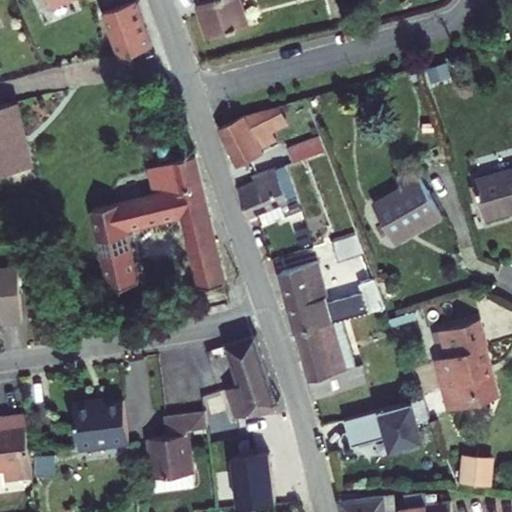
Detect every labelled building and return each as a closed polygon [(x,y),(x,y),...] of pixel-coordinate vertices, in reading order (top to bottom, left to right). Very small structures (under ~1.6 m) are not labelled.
[(23,0),(27,11),(56,0),(23,0)] [(137,0),(129,0),(107,8),(113,28),(116,27),(123,48),(152,41),(137,0)] [(199,0),(212,37),(250,25),(243,2),(247,0),(199,0)] [(484,32),(486,42),(500,38),(498,28),(484,32)] [(16,96),(7,98),(18,145),(28,142),(16,96)] [(7,98),(0,99),(0,166),(32,160),(28,142),(18,145),(7,98)] [(235,160),(242,165),(257,157),(254,151),(260,148),(250,128),(269,120),(265,104),(249,109),(239,112),(216,122),(219,128),(235,160)] [(295,157),(325,146),(320,132),(290,143),(295,157)] [(268,156),(270,162),(277,160),(275,153),(268,156)] [(155,190),(92,204),(102,248),(112,281),(140,275),(128,222),(182,210),(185,223),(208,215),(193,154),(149,164),(155,190)] [(286,160),(278,163),(291,194),(296,192),(286,160)] [(511,160),(471,173),(483,213),(511,203),(511,160)] [(236,183),(247,212),(260,207),(263,217),(283,209),(281,204),(280,199),(291,194),(278,163),(250,173),(251,178),(236,183)] [(371,199),(392,238),(439,212),(418,173),(371,199)] [(298,198),(293,200),(298,214),(302,213),(298,198)] [(283,209),(286,219),(298,214),(293,200),(281,204),(283,209)] [(208,215),(185,223),(189,238),(212,231),(208,215)] [(212,231),(189,238),(200,280),(224,277),(212,231)] [(325,241),(333,262),(361,252),(353,231),(325,241)] [(278,267),(297,326),(341,314),(382,302),(371,277),(355,282),(357,289),(324,299),(322,291),(327,290),(316,256),(278,267)] [(16,258),(0,260),(0,305),(21,304),(16,258)] [(433,357),(449,406),(492,393),(477,344),(483,342),(473,313),(433,326),(442,354),(433,357)] [(297,326),(317,391),(351,381),(369,376),(363,359),(356,361),(341,314),(297,326)] [(256,333),(227,343),(239,385),(225,389),(234,419),(272,408),(276,401),(275,397),(267,367),(256,333)] [(355,412),(341,416),(349,443),(385,432),(388,444),(418,436),(407,397),(355,412)] [(92,402),(70,405),(76,453),(126,447),(121,404),(104,406),(93,407),(92,402)] [(202,408),(165,412),(168,432),(183,430),(182,427),(203,425),(202,408)] [(163,432),(140,435),(144,474),(186,470),(183,430),(168,432),(165,412),(161,412),(163,432)] [(0,469),(2,469),(3,478),(30,475),(23,413),(0,416),(0,469)] [(444,451),(453,474),(468,468),(458,446),(444,451)] [(402,511),(451,511),(449,492),(426,493),(425,487),(405,488),(406,494),(401,494),(403,507),(402,511)] [(333,489),(341,511),(393,511),(393,508),(391,490),(349,493),(348,489),(333,489)]
